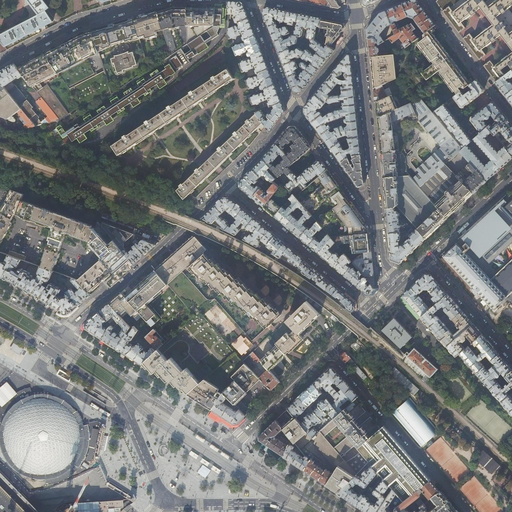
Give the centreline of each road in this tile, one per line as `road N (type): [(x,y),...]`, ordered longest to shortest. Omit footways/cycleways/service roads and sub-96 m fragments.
road 1 (tertiary): [(227,184),(63,335)]
road 2 (residential): [(330,351),(468,511)]
road 3 (residential): [(227,184),(373,310)]
road 4 (tertiary): [(376,212),(357,32)]
road 5 (tertiary): [(0,64),(77,24),(154,0)]
road 6 (residential): [(511,115),(425,0)]
road 7 (secondary): [(230,451),(330,351)]
road 8 (residential): [(427,258),(511,357)]
